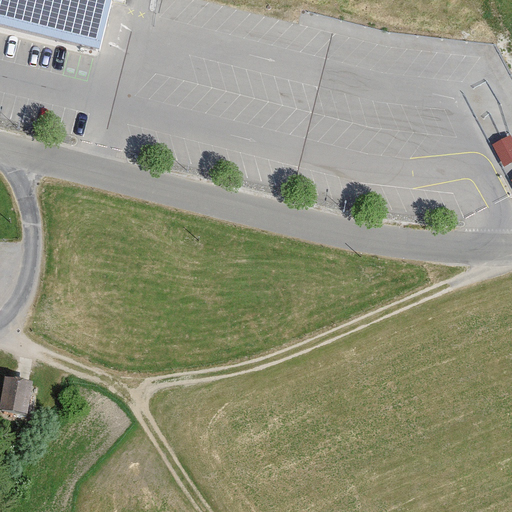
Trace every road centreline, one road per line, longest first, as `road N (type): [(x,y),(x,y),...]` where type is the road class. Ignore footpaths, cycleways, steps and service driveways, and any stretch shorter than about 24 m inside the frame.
road 1 (track): [(496,255),(465,280),(261,362),(197,376),(102,377),(0,328)]
road 2 (unclassified): [(511,252),(372,236),(0,149)]
road 3 (track): [(24,155),(30,264),(16,305),(0,322)]
road 4 (track): [(127,380),(207,511)]
